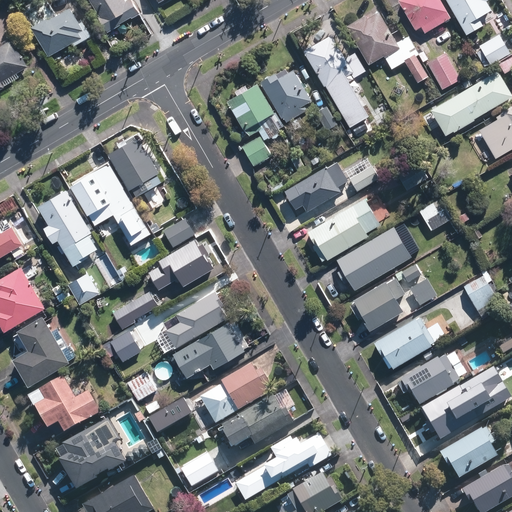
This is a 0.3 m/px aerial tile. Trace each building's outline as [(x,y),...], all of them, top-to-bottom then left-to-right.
[(97,0),(104,13),(101,15),(110,30),(144,12),(137,0),(97,0)] [(445,18),(434,0),(392,0),(410,29),(413,27),(418,34),(445,18)] [(441,0),(463,32),(490,14),(480,0),(441,0)] [(74,7),(53,18),(52,16),(37,25),(53,54),(65,47),(85,36),(81,30),(86,28),(74,7)] [(391,42),(373,10),(342,27),(364,66),(378,59),(385,72),(395,66),(406,86),(420,78),(409,58),(413,56),(402,36),(391,42)] [(505,54),(493,33),(472,45),(484,66),(505,54)] [(372,117),(328,35),(300,49),(345,131),(372,117)] [(0,90),(8,86),(4,80),(32,64),(17,38),(0,47),(0,90)] [(455,78),(439,50),(419,62),(435,90),(455,78)] [(290,66),(261,79),(288,138),(303,131),(295,114),(302,111),(299,105),(307,101),(290,66)] [(507,95),(492,68),(423,108),(438,135),(507,95)] [(258,83),(222,102),(239,134),(276,115),(258,83)] [(511,99),(490,112),(493,117),(472,128),(489,160),(511,147),(511,99)] [(264,132),(242,145),(255,167),(277,154),(264,132)] [(162,179),(138,135),(106,152),(130,196),(162,179)] [(377,178),(364,158),(339,173),(331,160),(285,189),(300,214),(347,186),(351,194),(377,178)] [(152,240),(106,165),(69,187),(99,236),(115,226),(131,252),(152,240)] [(97,248),(63,189),(35,205),(74,273),(64,278),(78,302),(96,291),(78,259),(97,248)] [(382,228),(363,194),(300,229),(319,263),(382,228)] [(434,198),(412,211),(424,232),(446,219),(434,198)] [(190,234),(181,219),(157,232),(166,247),(190,234)] [(0,254),(21,243),(10,224),(0,229),(0,228),(0,254)] [(410,258),(394,229),(339,260),(356,289),(410,258)] [(209,270),(192,238),(152,259),(156,266),(144,272),(153,287),(173,277),(178,286),(209,270)] [(418,262),(404,270),(410,281),(424,273),(418,262)] [(42,307),(19,264),(0,274),(0,323),(3,328),(42,307)] [(400,292),(390,275),(345,301),(363,332),(398,311),(390,298),(400,292)] [(488,300),(473,275),(454,286),(469,311),(488,300)] [(429,276),(413,286),(425,306),(442,296),(429,276)] [(511,285),(496,294),(511,324),(511,285)] [(170,346),(223,318),(217,307),(223,304),(215,289),(172,311),(176,319),(160,327),(170,346)] [(152,303),(146,291),(107,311),(113,323),(152,303)] [(423,335),(412,315),(367,341),(384,371),(439,341),(433,330),(423,335)] [(64,363),(39,316),(13,330),(24,349),(12,355),(27,382),(64,363)] [(246,351),(230,320),(169,351),(186,382),(246,351)] [(479,321),(451,338),(462,357),(491,340),(479,321)] [(140,347),(129,329),(107,342),(112,351),(118,347),(124,357),(140,347)] [(446,369),(439,356),(391,380),(399,394),(404,392),(411,405),(465,377),(457,363),(446,369)] [(253,373),(248,364),(194,396),(211,424),(264,393),(259,385),(266,381),(259,370),(253,373)] [(151,391),(140,372),(123,382),(133,401),(151,391)] [(511,393),(511,373),(503,379),(511,394),(511,393)] [(71,398),(59,377),(37,388),(42,398),(36,402),(48,425),(55,421),(61,431),(95,413),(83,391),(71,398)] [(494,402),(486,386),(467,396),(461,385),(416,409),(432,441),(474,418),(472,414),(494,402)] [(287,425),(270,395),(214,428),(232,458),(287,425)] [(185,412),(178,398),(151,412),(159,426),(185,412)] [(115,439),(104,418),(59,443),(81,482),(118,461),(108,444),(115,439)] [(234,481),(246,504),(331,458),(314,427),(270,451),(274,458),(234,481)] [(494,453),(479,427),(427,456),(433,467),(440,463),(448,478),(494,453)] [(212,471),(204,457),(176,473),(184,487),(212,471)] [(482,511),(511,496),(511,485),(501,465),(449,492),(457,507),(467,501),(472,511),(482,511)] [(129,473),(89,496),(98,511),(144,511),(150,509),(129,473)] [(319,511),(336,502),(318,474),(273,501),(279,511),(319,511)]
